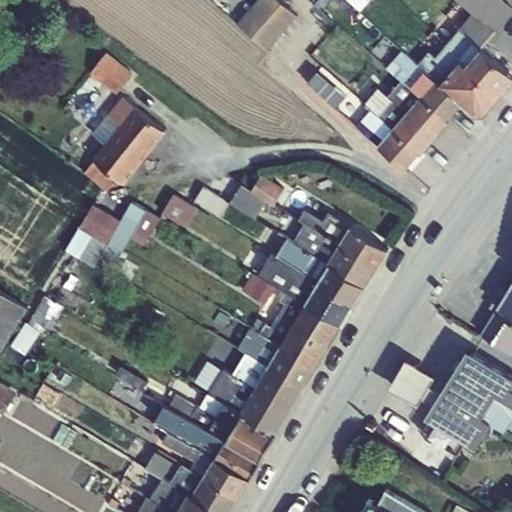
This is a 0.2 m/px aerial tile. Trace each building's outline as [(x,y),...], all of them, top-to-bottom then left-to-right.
[(256,0),(253,4),(284,31),(298,14),(280,0),(256,0)] [(468,63),(483,46),(482,46),(511,10),(511,4),(506,0),(456,0),(472,13),(436,54),(430,49),(418,62),(435,77),(436,77),(442,82),(462,59),(468,63)] [(269,49),(284,31),(253,4),(237,23),(269,49)] [(463,100),(482,117),(511,81),(511,71),(483,46),(468,63),(462,59),(442,82),(463,100)] [(435,77),(418,62),(403,49),(388,66),(403,78),(399,83),(417,98),(435,77)] [(90,71),(117,93),(134,72),(107,50),(90,71)] [(417,98),(446,124),(452,118),(449,116),(463,100),(442,82),(436,77),(435,77),(417,98)] [(392,126),(417,98),(399,83),(389,95),(379,86),(365,103),(371,108),(392,126)] [(93,157),(136,104),(123,94),(81,147),(93,157)] [(392,126),(420,150),(423,152),(446,124),(417,98),(392,126)] [(126,183),(169,130),(136,104),(93,157),(96,159),(119,177),(126,183)] [(378,143),(392,126),(371,108),(357,125),(378,143)] [(406,166),(420,150),(392,126),(378,143),(406,166)] [(86,172),(109,190),(119,177),(96,159),(86,172)] [(254,187),(267,200),(277,200),(286,186),(263,172),(254,187)] [(243,181),(231,201),(258,216),(267,200),(254,187),(243,181)] [(204,185),(196,198),(222,215),(231,201),(204,185)] [(163,211),(187,226),(196,198),(175,192),(163,211)] [(102,253),(118,262),(131,236),(145,244),(162,215),(133,199),(121,218),(94,202),(67,249),(81,257),(95,235),(108,243),(102,253)] [(307,223),(340,244),(352,225),(330,210),(324,219),(306,207),(299,218),(307,223)] [(330,261),(340,244),(307,223),(296,241),(330,261)] [(352,225),(340,244),(379,265),(389,248),(352,225)] [(330,261),(296,241),(288,236),(278,254),(319,281),(331,262),(330,261)] [(379,265),(340,244),(330,261),(331,262),(367,284),(379,265)] [(278,254),(272,250),(260,270),(282,283),(289,273),(294,276),(286,290),(307,302),(319,281),(278,254)] [(319,281),(354,303),(367,284),(331,262),(319,281)] [(243,289),(266,303),(277,285),(253,271),(243,289)] [(319,281),(307,302),(343,323),(354,303),(319,281)] [(504,287),(491,307),(496,310),(511,319),(511,286),(510,290),(504,287)] [(0,352),(29,305),(0,287),(0,352)] [(279,313),(294,322),(307,302),(286,290),(280,299),(286,302),(279,313)] [(27,325),(44,333),(63,304),(46,294),(27,325)] [(307,302),(294,322),(330,344),(343,323),(307,302)] [(511,319),(496,310),(482,332),(511,350),(511,319)] [(253,327),(282,343),(294,322),(279,313),(272,326),(258,316),(251,326),(253,327)] [(281,344),(282,343),(253,327),(251,326),(233,316),(225,331),(235,336),(244,341),(240,347),(248,352),(268,365),(281,344)] [(281,344),(316,367),(330,344),(294,322),(282,343),(281,344)] [(281,344),(268,365),(304,387),(316,367),(281,344)] [(434,403),(427,415),(430,417),(466,439),(477,446),(492,423),(505,432),(511,419),(511,374),(469,348),(442,391),(434,403)] [(235,373),(256,385),(292,407),(304,387),(268,365),(248,352),(235,373)] [(419,402),(423,396),(434,403),(442,391),(431,384),(436,375),(407,359),(390,386),(419,402)] [(116,372),(143,389),(149,380),(122,364),(116,372)] [(51,379),(62,386),(67,377),(66,376),(68,372),(55,365),(52,370),(55,372),(51,379)] [(208,392),(241,410),(256,385),(235,373),(224,369),(208,392)] [(0,409),(5,412),(18,391),(0,380),(0,409)] [(203,449),(215,456),(226,439),(226,436),(170,405),(164,401),(163,401),(146,392),(130,382),(125,390),(142,399),(138,407),(197,440),(194,444),(203,449)] [(241,410),(244,411),(279,431),(292,407),(256,385),(241,410)] [(228,439),(244,411),(241,410),(208,392),(201,405),(177,392),(170,405),(226,436),(226,439),(227,440),(228,439)] [(228,439),(263,459),(279,431),(244,411),(228,439)] [(421,430),(457,453),(466,439),(430,417),(421,430)] [(204,475),(215,456),(203,449),(194,444),(168,430),(162,440),(196,460),(191,467),(204,475)] [(215,456),(252,477),(263,459),(228,439),(227,440),(226,439),(215,456)] [(164,476),(174,460),(157,450),(147,466),(164,476)] [(215,456),(204,475),(240,497),(252,477),(215,456)] [(171,480),(190,492),(190,491),(194,493),(204,475),(191,467),(183,462),(171,480)] [(204,475),(194,493),(225,511),(230,511),(240,497),(204,475)] [(157,501),(175,511),(178,511),(190,492),(171,480),(164,476),(151,498),(157,501)] [(429,511),(388,487),(377,506),(387,511),(429,511)] [(175,511),(157,501),(152,509),(117,488),(108,502),(125,511),(175,511)] [(178,511),(225,511),(194,493),(190,491),(190,492),(178,511)] [(373,503),(367,511),(387,511),(377,506),(373,503)]
